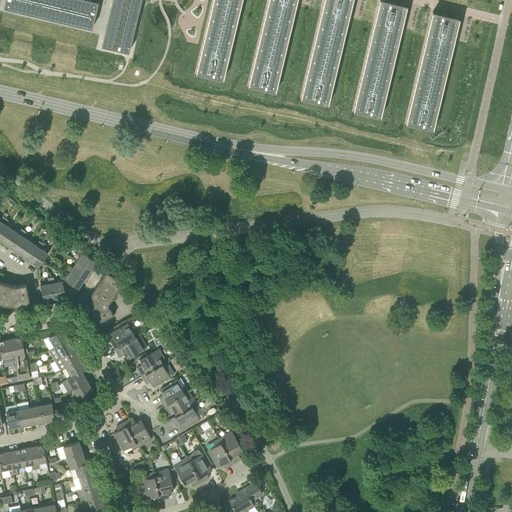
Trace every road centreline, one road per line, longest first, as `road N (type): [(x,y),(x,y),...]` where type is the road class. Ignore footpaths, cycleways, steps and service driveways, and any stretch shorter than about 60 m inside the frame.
road 1 (secondary): [(246,150),(502,210)]
road 2 (secondary): [(505,189),(364,158),(246,150)]
road 3 (secondary): [(246,150),(0,91)]
road 4 (tertiary): [(476,444),(498,301)]
